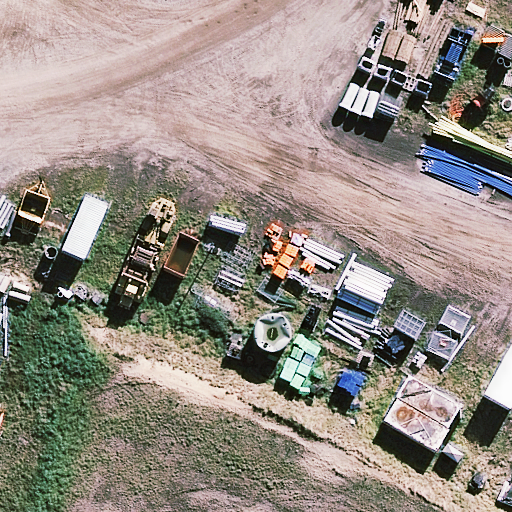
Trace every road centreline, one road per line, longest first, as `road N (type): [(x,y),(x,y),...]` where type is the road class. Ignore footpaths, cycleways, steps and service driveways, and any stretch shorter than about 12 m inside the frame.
road 1 (unknown): [(511,431),(0,191)]
road 2 (unknown): [(0,73),(511,313)]
